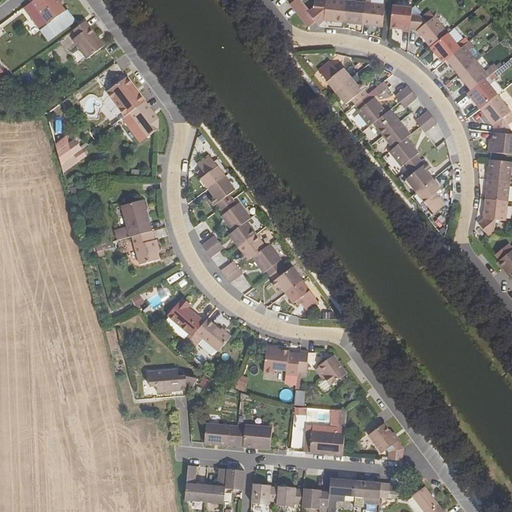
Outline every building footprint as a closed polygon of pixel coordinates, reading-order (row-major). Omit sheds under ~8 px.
[(73,22),(56,0),(34,0),(24,8),(35,23),(43,17),(48,24),(40,30),(48,41),(73,22)] [(331,0),(325,0),(325,10),(313,9),(308,13),(318,26),(324,21),(343,23),(346,2),(331,0)] [(346,2),(343,23),(363,26),(365,4),(346,2)] [(365,4),(363,26),(382,28),(385,6),(365,4)] [(392,7),(390,29),(409,31),(411,13),(412,9),(392,7)] [(411,15),(409,31),(417,31),(430,48),(447,34),(434,17),(425,24),(419,15),(411,15)] [(40,30),(48,24),(43,17),(35,23),(40,30)] [(72,40),(87,60),(102,48),(93,36),(95,34),(85,22),(77,28),(72,32),(77,37),(72,40)] [(93,36),(102,48),(104,47),(95,34),(93,36)] [(430,48),(443,63),(446,61),(459,50),(447,34),(430,48)] [(491,47),(498,44),(494,36),(487,40),(491,47)] [(446,61),(458,76),(475,62),(463,47),(459,50),(446,61)] [(319,70),(335,91),(351,79),(343,69),(339,72),(330,61),(319,70)] [(458,76),(471,92),(484,81),(487,78),(488,78),(475,62),(458,76)] [(485,74),(488,78),(494,73),(498,70),(494,66),(485,74)] [(494,73),(488,78),(487,78),(491,83),(491,82),(497,77),(497,76),(494,73)] [(106,93),(125,118),(128,115),(145,102),(127,78),(106,93)] [(335,91),(346,105),(352,100),(363,91),(366,89),(361,83),(357,87),(351,79),(335,91)] [(386,79),(368,92),(373,98),(390,85),(386,79)] [(468,95),(479,109),(496,95),(484,81),(471,92),(468,95)] [(395,97),(400,103),(412,93),(407,86),(395,97)] [(352,100),(355,105),(367,95),(363,91),(352,100)] [(400,103),(404,109),(407,106),(417,99),(412,93),(400,103)] [(355,105),(360,110),(371,101),(367,95),(355,105)] [(493,127),(493,133),(509,135),(509,127),(503,119),(510,113),(496,95),(479,109),(493,127)] [(358,112),(369,127),(374,123),(386,113),(374,99),(371,101),(360,110),(358,112)] [(128,115),(146,139),(157,130),(158,119),(145,102),(128,115)] [(374,123),(384,136),(400,123),(390,110),(386,113),(374,123)] [(415,121),(420,127),(432,118),(427,112),(418,119),(415,121)] [(420,127),(425,133),(437,123),(432,118),(420,127)] [(384,136),(394,148),(406,139),(410,135),(400,123),(384,136)] [(493,133),(491,153),(511,155),(511,135),(509,135),(493,133)] [(71,157),(68,145),(66,138),(56,146),(63,173),(74,165),(71,157)] [(377,153),(384,149),(379,139),(372,142),(377,153)] [(390,152),(401,166),(403,164),(415,155),(417,152),(406,139),(394,148),(390,152)] [(82,150),(75,141),(68,145),(71,157),(82,150)] [(74,165),(86,156),(82,150),(71,157),(74,165)] [(201,179),(209,189),(225,177),(209,155),(197,164),(205,176),(201,179)] [(403,164),(408,170),(420,161),(415,155),(403,164)] [(408,170),(412,174),(423,165),(420,161),(408,170)] [(490,161),(487,180),(510,182),(511,163),(490,161)] [(406,179),(417,193),(433,180),(426,172),(431,169),(426,163),(423,165),(412,174),(406,179)] [(210,200),(214,206),(217,204),(229,195),(235,191),(225,177),(209,189),(214,197),(210,200)] [(417,193),(434,214),(445,205),(436,193),(440,189),(433,180),(417,193)] [(487,180),(486,200),(507,202),(510,182),(487,180)] [(229,195),(217,204),(221,209),(233,201),(229,195)] [(486,200),(483,219),(477,224),(488,237),(494,232),(495,221),(505,222),(507,202),(486,200)] [(118,241),(132,238),(151,233),(143,201),(122,207),(127,228),(116,231),(118,241)] [(221,209),(225,215),(237,206),(233,201),(221,209)] [(222,217),(233,231),(246,222),(251,218),(239,203),(237,206),(225,215),(222,217)] [(229,234),(239,248),(256,235),(246,222),(233,231),(229,234)] [(132,238),(140,266),(159,260),(156,249),(158,249),(156,240),(154,241),(151,233),(132,238)] [(239,248),(248,260),(252,257),(265,247),(256,235),(239,248)] [(202,246),(206,251),(219,242),(215,236),(202,246)] [(206,251),(211,258),(221,250),(224,248),(219,242),(206,251)] [(252,257),(263,272),(266,270),(278,261),(281,260),(269,244),(265,247),(252,257)] [(511,251),(511,245),(510,244),(497,254),(501,260),(511,251)] [(95,247),(98,257),(104,255),(101,245),(95,247)] [(497,263),(511,281),(511,280),(511,251),(501,260),(497,263)] [(221,271),(225,277),(238,268),(234,261),(231,263),(221,271)] [(278,261),(266,270),(270,276),(282,267),(278,261)] [(270,276),(274,281),(286,272),(282,267),(270,276)] [(225,277),(230,284),(242,274),(238,268),(225,277)] [(280,285),(286,293),(302,281),(292,268),(286,272),(274,281),(271,283),(276,289),(280,285)] [(298,300),(306,312),(318,303),(302,281),(286,293),(293,303),(298,300)] [(139,294),(131,299),(135,307),(143,303),(139,294)] [(168,316),(192,337),(196,332),(205,322),(188,308),(191,305),(183,298),(168,316)] [(196,332),(218,352),(231,337),(224,331),(223,333),(208,319),(205,322),(196,332)] [(286,370),(286,374),(298,375),(298,372),(300,355),(289,354),(289,352),(277,350),(277,348),(266,347),(264,373),(274,374),(275,369),(286,370)] [(300,355),(298,372),(306,373),(309,352),(300,352),(300,355)] [(325,377),(331,386),(348,374),(334,356),(320,366),(321,367),(327,375),(325,377)] [(327,375),(321,367),(317,370),(324,379),(319,383),(319,386),(326,395),(334,389),(331,386),(325,377),(327,375)] [(156,387),(157,393),(187,391),(186,377),(178,378),(177,371),(148,374),(149,388),(156,387)] [(235,389),(240,391),(246,379),(240,376),(235,389)] [(287,387),(297,388),(298,377),(288,376),(287,387)] [(186,377),(187,391),(191,391),(195,383),(186,377)] [(294,390),(293,402),(301,403),(303,391),(294,390)] [(312,432),(310,454),(343,457),(347,412),(340,411),(338,434),(312,432)] [(390,454),(389,461),(402,462),(402,449),(385,424),(369,436),(382,454),(388,450),(390,454)] [(207,425),(205,444),(236,447),(237,428),(207,425)] [(237,428),(236,447),(270,450),(272,429),(264,428),(264,430),(237,428)] [(188,467),(187,480),(196,482),(197,467),(188,467)] [(219,470),(217,483),(225,484),(225,488),(225,490),(242,492),(244,472),(219,470)] [(330,493),(329,501),(327,511),(334,511),(336,501),(344,502),(345,496),(355,498),(356,482),(338,480),(337,488),(330,487),(330,493)] [(356,482),(355,498),(364,498),(363,504),(380,505),(381,499),(381,492),(373,491),(374,483),(356,482)] [(374,483),(373,491),(381,492),(382,484),(374,483)] [(187,484),(185,501),(204,503),(223,505),(225,490),(225,488),(217,487),(206,486),(195,485),(187,484)] [(381,492),(381,499),(389,499),(389,495),(399,497),(400,486),(382,484),(381,492)] [(254,485),(252,505),(269,506),(269,502),(277,503),(278,489),(270,488),(270,487),(254,485)] [(277,503),(277,507),(294,509),(295,504),(303,505),(304,491),(295,491),(296,489),(278,487),(278,489),(277,503)] [(412,498),(422,511),(428,511),(438,505),(425,487),(412,498)] [(302,510),(320,511),(319,511),(327,511),(329,501),(330,493),(321,493),(321,491),(304,490),(304,491),(303,505),(302,510)] [(363,504),(364,498),(355,498),(354,506),(363,507),(363,504)] [(422,511),(412,498),(408,501),(406,502),(413,511),(422,511)]
